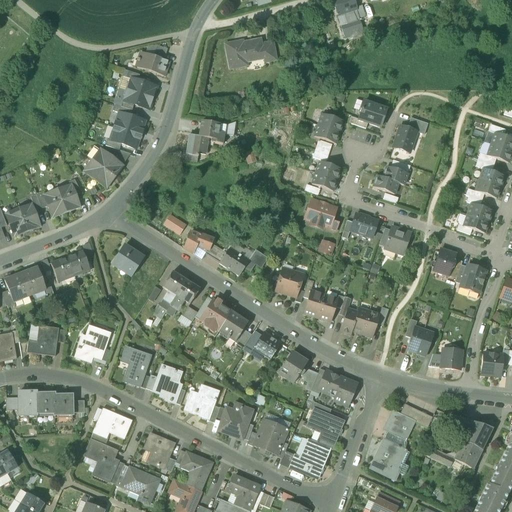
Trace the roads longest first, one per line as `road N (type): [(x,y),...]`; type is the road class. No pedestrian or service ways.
road 1 (residential): [(0,379),(70,377),(333,504)]
road 2 (residential): [(378,375),(300,338),(107,213)]
road 3 (residential): [(491,256),(356,203),(350,188),(360,160),(381,148),(395,112)]
road 4 (residential): [(107,213),(162,139),(194,29)]
road 5 (residential): [(15,0),(84,55),(194,29)]
road 6 (residential): [(467,394),(473,344),(502,260)]
road 7 (residential): [(333,504),(378,375)]
road 8 (residential): [(194,29),(313,0)]
